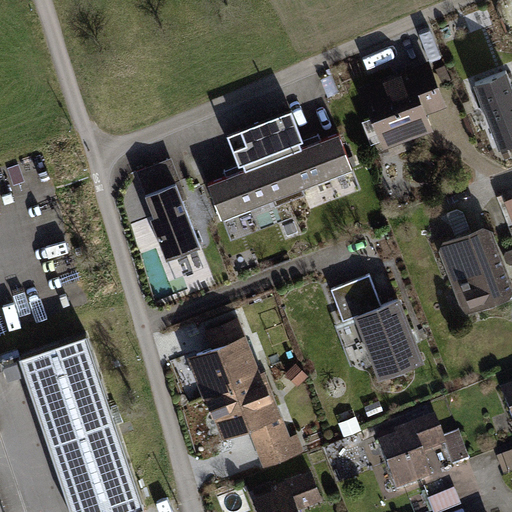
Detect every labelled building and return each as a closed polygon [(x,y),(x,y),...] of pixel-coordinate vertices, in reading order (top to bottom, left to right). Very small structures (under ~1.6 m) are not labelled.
[(429,66),(365,90),(385,141),(428,125),(423,110),(443,103),(429,66)] [(511,85),(506,70),(475,82),(500,146),(511,141),(511,85)] [(288,111),(260,122),(290,199),(305,194),(302,186),(352,167),(339,132),(302,146),(288,111)] [(246,168),(208,183),(222,218),(273,198),(275,205),(290,199),(260,122),(232,133),(246,168)] [(154,215),(150,217),(166,258),(200,245),(176,181),(146,193),(154,215)] [(483,228),(446,242),(443,249),(458,288),(465,285),(473,306),(508,293),(511,287),(504,270),(500,268),(502,263),(499,257),(495,255),(497,250),(489,230),(483,228)] [(370,273),(331,288),(344,319),(358,313),(381,374),(421,359),(398,298),(382,304),(370,273)] [(237,319),(209,330),(215,346),(197,353),(204,372),(199,374),(207,394),(209,393),(256,375),(241,337),(243,336),(237,319)] [(127,511),(144,506),(87,332),(20,355),(21,357),(0,364),(5,378),(25,372),(72,511),(127,511)] [(307,374),(296,364),(287,373),(298,383),(307,374)] [(256,375),(209,393),(216,413),(221,411),(228,428),(249,420),(265,464),(303,449),(297,435),(288,438),(282,422),(268,428),(263,414),(275,410),(261,373),(256,375)] [(511,388),(503,392),(511,416),(511,388)] [(399,437),(380,445),(397,488),(430,475),(421,451),(444,443),(453,465),(469,459),(458,431),(442,437),(435,419),(397,433),(399,437)] [(511,454),(500,458),(505,473),(511,470),(511,454)] [(272,482),(253,489),(261,511),(299,511),(297,504),(321,495),(311,471),(274,486),(272,482)] [(439,511),(454,506),(448,492),(429,500),(434,511),(439,511)]
